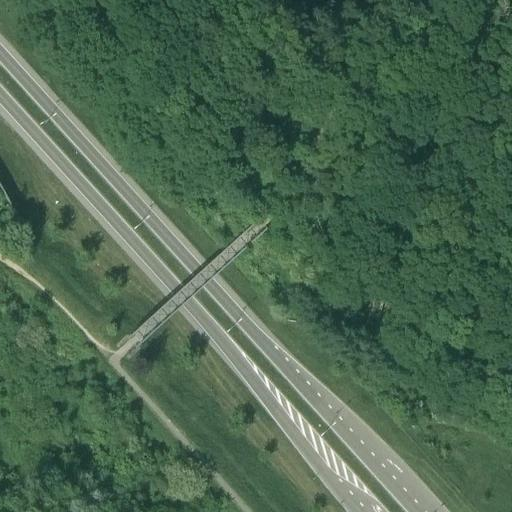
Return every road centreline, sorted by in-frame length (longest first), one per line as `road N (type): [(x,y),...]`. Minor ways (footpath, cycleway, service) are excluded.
road 1 (primary): [(424,511),(0,49)]
road 2 (primary): [(0,97),(367,511)]
